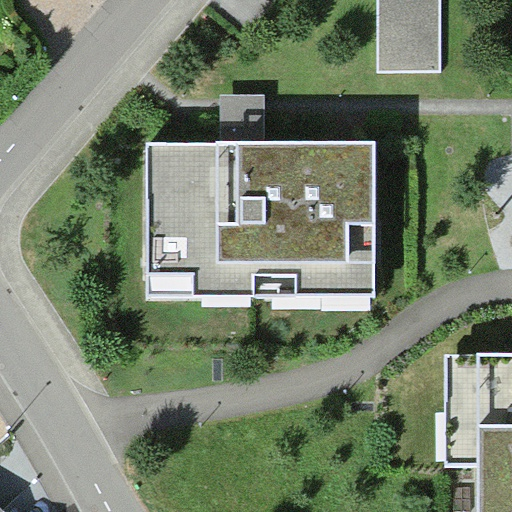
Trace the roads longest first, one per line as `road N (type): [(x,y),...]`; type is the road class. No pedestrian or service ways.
road 1 (residential): [(143,0),(0,164)]
road 2 (residential): [(0,329),(108,511)]
